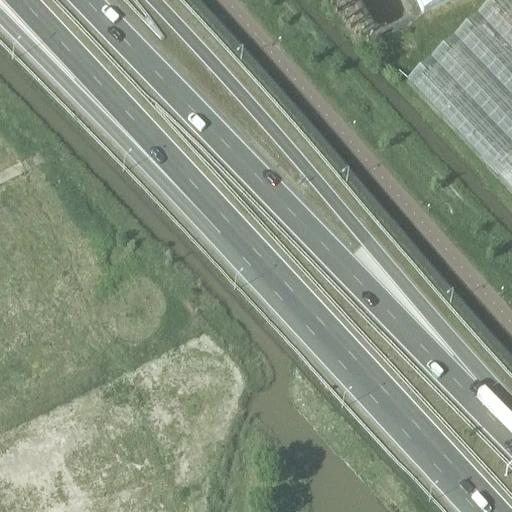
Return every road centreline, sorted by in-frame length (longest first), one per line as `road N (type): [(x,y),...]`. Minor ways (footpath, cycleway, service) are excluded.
road 1 (trunk): [(471,394),(88,0)]
road 2 (trunk): [(471,394),(365,240),(152,0)]
road 3 (trunk): [(158,146),(501,511)]
road 4 (trunk): [(0,2),(158,146)]
road 5 (trunk): [(23,0),(158,146)]
